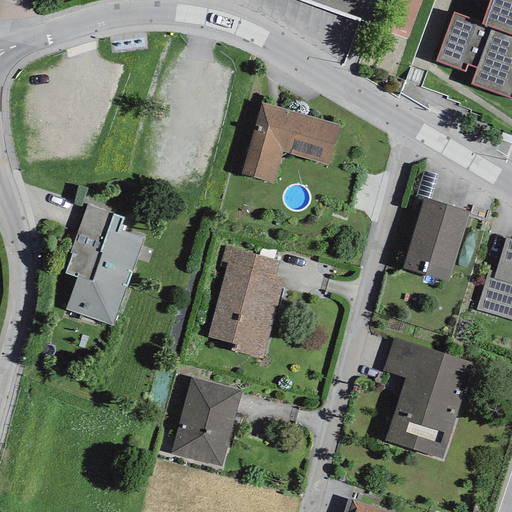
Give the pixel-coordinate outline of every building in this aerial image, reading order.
[(454,12),(436,62),(464,72),(466,65),(477,69),(471,85),(511,99),(511,0),(489,0),(490,0),(482,22),(454,12)] [(339,126),(261,103),(241,174),(273,183),(282,152),(328,165),(339,126)] [(424,198),(430,200),(438,175),(423,170),(415,197),(424,200),(424,198)] [(430,200),(424,198),(424,200),(403,269),(448,282),(469,212),(430,200)] [(77,277),(65,309),(113,326),(144,239),(124,232),(127,226),(122,224),(124,218),(87,204),(70,254),(72,255),(65,273),(77,277)] [(488,271),(477,310),(511,320),(511,240),(505,238),(495,273),(488,271)] [(226,268),(207,337),(233,344),(231,351),(263,359),(285,277),(277,275),(281,261),(225,246),(219,267),(226,268)] [(384,371),(406,378),(417,345),(394,338),(384,371)] [(473,364),(417,345),(406,378),(386,440),(441,458),(473,364)] [(241,391),(191,378),(170,454),(221,468),(241,391)] [(386,511),(352,501),(348,511),(386,511)]
